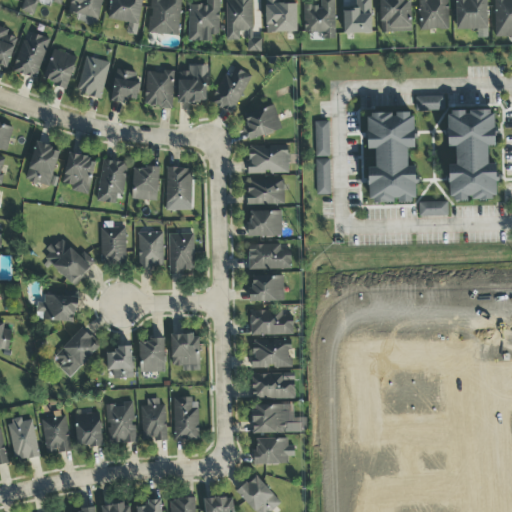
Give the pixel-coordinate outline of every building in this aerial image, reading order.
[(35,0),(35,2),(28,0),(23,0),(20,12),(34,16),(38,0),(62,6),(63,0),(35,0)] [(96,28),(102,0),(71,0),(68,13),(79,16),(77,23),(96,28)] [(136,36),(143,0),(111,0),(108,20),(127,24),(125,34),(136,36)] [(179,36),(180,0),(150,0),(149,35),(179,36)] [(220,1),(209,0),(209,6),(189,5),(188,42),(211,42),(211,36),(219,36),(220,1)] [(252,0),(232,0),(225,0),(226,41),(239,41),(239,32),(247,32),(248,52),(261,52),(261,39),(253,39),(252,0)] [(296,4),(279,5),(278,0),(264,0),(266,34),(297,33),(296,4)] [(303,6),(304,34),(321,33),(322,40),(335,40),(334,0),(319,0),(320,6),(303,6)] [(372,34),(370,0),(354,0),(355,12),(343,12),(344,34),(372,34)] [(379,0),(380,32),(411,31),(410,0),(379,0)] [(448,31),(447,0),(418,0),(419,31),(448,31)] [(488,38),(486,0),(455,0),(456,31),(477,30),(477,38),(488,38)] [(511,0),(493,0),(495,38),(511,36),(511,0)] [(16,38),(7,36),(9,30),(0,27),(0,64),(9,67),(16,38)] [(36,80),(49,40),(31,34),(28,44),(22,42),(13,73),(36,80)] [(66,89),(77,59),(53,50),(42,80),(66,89)] [(102,99),(109,63),(84,58),(77,94),(102,99)] [(179,72),(178,103),(207,104),(208,67),(188,66),(188,72),(179,72)] [(250,76),(233,68),(229,77),(224,74),(211,104),(234,114),(250,76)] [(127,99),(136,100),(140,74),(116,70),(110,102),(126,104),(127,99)] [(146,71),(145,107),(172,108),(173,73),(146,71)] [(444,97),(416,98),(416,112),(444,111),(444,97)] [(250,140),(281,131),(274,106),(243,115),(250,140)] [(494,112),(467,112),(447,113),(448,148),(456,147),(456,166),(449,166),(450,201),(472,201),(472,200),(496,199),(496,165),(488,165),(487,147),(495,146),(494,112)] [(367,168),(368,204),(396,203),(396,202),(416,202),(415,167),(408,167),(407,149),(414,149),(413,113),(394,114),(366,115),(368,150),(375,150),(376,168),(367,168)] [(314,122),(315,158),(329,158),(329,122),(314,122)] [(12,127),(0,124),(0,150),(7,152),(12,127)] [(60,150),(35,143),(25,181),(50,188),(60,150)] [(248,175),(288,174),(288,146),(247,148),(248,175)] [(68,154),(62,183),(72,185),(71,192),(88,196),(95,160),(68,154)] [(316,196),(330,196),(329,160),(316,160),(316,196)] [(122,196),(127,164),(102,161),(97,202),(115,205),(117,195),(122,196)] [(157,202),(159,169),(133,167),(132,201),(157,202)] [(191,212),(193,170),(167,169),(165,211),(191,212)] [(284,205),(283,180),(247,181),(247,206),(284,205)] [(418,203),(419,217),(447,217),(447,203),(418,203)] [(248,212),(249,238),(281,238),(281,211),(248,212)] [(125,229),(100,229),(101,265),(126,264),(125,229)] [(162,233),(137,234),(138,269),(163,268),(162,233)] [(169,274),(194,273),(193,234),(168,235),(169,274)] [(73,287),(91,268),(60,239),(43,258),(73,287)] [(291,270),(290,245),(247,246),(248,271),(291,270)] [(250,302),(283,303),(283,277),(250,277),(250,302)] [(44,296),(44,303),(37,303),(37,313),(43,313),(43,322),(72,322),(72,315),(78,315),(78,297),(44,296)] [(250,336),(292,336),(292,317),(282,317),(282,311),(250,312),(250,336)] [(0,349),(9,351),(11,331),(3,330),(4,324),(0,323),(0,349)] [(99,347),(80,330),(51,362),(70,379),(99,347)] [(199,372),(200,336),(171,335),(171,367),(183,367),(183,372),(199,372)] [(165,373),(164,340),(139,341),(140,374),(165,373)] [(252,369),(292,368),(291,341),(252,342),(252,369)] [(106,354),(107,372),(113,372),(113,380),(133,379),(132,347),(115,348),(115,354),(106,354)] [(251,400),(294,399),(294,374),(251,375),(251,400)] [(173,400),(174,441),(198,440),(197,399),(173,400)] [(142,441),(166,441),(165,402),(146,402),(146,407),(141,407),(142,441)] [(106,405),(108,445),(136,444),(133,403),(106,405)] [(253,435),(303,433),(303,418),(293,419),(293,405),(252,406),(253,435)] [(102,447),(100,414),(75,415),(76,448),(102,447)] [(71,451),(64,417),(40,421),(47,456),(71,451)] [(7,423),(15,462),(39,458),(31,421),(22,423),(22,420),(7,423)] [(0,466),(8,464),(0,431),(0,466)] [(254,440),(255,466),(288,465),(287,458),(294,457),(294,446),(287,447),(287,439),(254,440)] [(237,493),(253,511),(272,511),(281,504),(255,476),(237,493)] [(205,511),(233,511),(233,498),(205,500),(205,511)] [(170,511),(195,511),(195,499),(170,500),(170,511)] [(137,508),(136,511),(162,511),(162,501),(147,501),(147,507),(137,508)]
